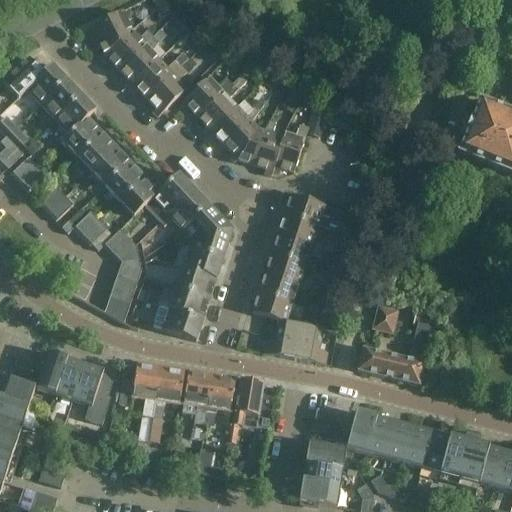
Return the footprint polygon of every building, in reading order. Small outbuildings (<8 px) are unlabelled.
[(150,0),(160,20),(171,15),(163,0),(150,0)] [(104,56),(100,60),(130,32),(121,14),(90,30),(96,42),(92,44),(95,51),(100,49),(104,56)] [(130,32),(100,60),(105,65),(109,62),(118,72),(153,40),(146,33),(137,41),(130,33),(130,32)] [(159,32),(152,39),(158,45),(165,38),(159,32)] [(153,40),(118,72),(127,81),(123,84),(129,90),(158,63),(149,53),(158,45),(153,40)] [(18,102),(25,94),(25,93),(43,76),(42,75),(28,61),(2,86),(18,102)] [(158,63),(129,90),(134,95),(137,92),(147,102),(181,69),(175,62),(165,71),(158,63)] [(25,93),(25,94),(39,108),(66,83),(51,67),(42,75),(43,76),(25,93)] [(181,69),(147,102),(155,110),(152,114),(157,120),(186,92),(177,83),(186,74),(181,69)] [(240,79),(231,87),(197,120),(205,129),(202,132),(207,138),(236,110),(228,101),(245,84),(240,79)] [(187,110),(197,120),(231,87),(225,80),(216,89),(207,80),(178,108),(184,113),(187,110)] [(66,83),(39,108),(54,123),(80,98),(66,83)] [(80,98),(54,123),(68,137),(87,119),(88,120),(95,113),(80,98)] [(236,110),(207,138),(212,143),(215,139),(226,150),(249,124),(250,125),(257,114),(264,105),(260,101),(252,108),(253,110),(251,112),(243,103),(236,110)] [(457,154),(463,156),(511,176),(511,115),(479,102),(457,154)] [(16,130),(5,118),(0,123),(0,125),(10,135),(16,130)] [(68,137),(61,143),(76,159),(102,134),(88,120),(87,119),(68,137)] [(262,134),(253,168),(264,171),(263,176),(270,178),(272,174),(283,140),(282,140),(271,137),(274,125),(269,123),(262,134)] [(249,124),(226,150),(231,156),(228,159),(233,165),(237,161),(238,163),(253,168),(262,134),(257,132),(250,125),(249,124)] [(283,140),(272,174),(278,176),(280,171),(293,175),(308,130),(299,127),(295,139),(283,135),(282,140),(283,140)] [(16,130),(10,135),(21,147),(27,141),(16,130)] [(102,134),(76,159),(90,174),(116,149),(102,134)] [(0,163),(7,171),(10,168),(22,156),(4,138),(0,142),(0,145),(4,150),(0,154),(0,163)] [(116,149),(90,174),(104,189),(130,164),(116,149)] [(26,160),(9,177),(17,185),(35,169),(26,160)] [(130,164),(104,189),(118,204),(145,179),(130,164)] [(35,169),(17,185),(26,194),(43,178),(35,169)] [(177,176),(159,194),(143,209),(159,225),(167,217),(193,192),(177,176)] [(143,209),(159,194),(145,179),(118,204),(132,219),(143,209)] [(55,190),(38,207),(46,215),(63,199),(55,190)] [(167,217),(159,225),(163,229),(172,222),(182,233),(194,222),(193,222),(208,208),(193,192),(167,217)] [(282,209),(279,216),(317,228),(321,217),(333,220),(335,213),(291,198),(286,211),(282,209)] [(63,199),(46,215),(54,224),(72,207),(63,199)] [(193,222),(194,222),(209,238),(204,255),(203,255),(222,262),(231,233),(208,208),(193,222)] [(68,224),(61,230),(66,237),(72,231),(80,240),(98,224),(89,215),(74,230),(68,224)] [(282,225),(277,237),(323,252),(335,256),(338,248),(313,239),(317,228),(279,216),(277,223),(282,225)] [(98,224),(80,240),(88,249),(92,245),(106,232),(98,224)] [(99,252),(102,249),(112,239),(106,232),(92,245),(99,252)] [(110,257),(127,241),(119,233),(112,239),(102,249),(110,257)] [(269,248),(267,254),(304,267),(308,256),(332,264),(335,256),(323,252),(277,237),(273,249),(269,248)] [(110,257),(118,265),(138,261),(136,250),(127,241),(110,257)] [(188,250),(181,271),(215,282),(222,262),(203,255),(204,255),(188,250)] [(269,263),(265,276),(310,291),(313,282),(300,278),(304,267),(267,254),(264,262),(269,263)] [(114,278),(137,285),(140,274),(138,261),(118,265),(114,278)] [(181,271),(175,291),(208,302),(215,282),(181,271)] [(256,287),(254,293),(292,306),(296,295),(307,299),(310,291),(265,276),(261,288),(256,287)] [(114,278),(110,290),(133,297),(137,285),(114,278)] [(129,309),(132,299),(133,297),(110,290),(106,301),(129,309)] [(175,291),(168,312),(202,323),(208,302),(175,291)] [(292,306),(254,293),(251,300),(256,302),(252,315),(278,324),(279,324),(280,323),(297,329),(298,327),(300,321),(288,317),(292,306)] [(122,327),(129,309),(106,301),(101,315),(122,327)] [(392,338),(399,314),(377,308),(370,332),(392,338)] [(202,323),(168,312),(161,333),(195,344),(202,323)] [(413,329),(433,333),(435,319),(416,315),(413,329)] [(279,324),(278,324),(275,345),(266,344),(264,356),(294,362),(301,328),(298,327),(297,329),(280,323),(279,324)] [(301,328),(294,362),(324,367),(326,355),(318,353),(322,331),(301,328)] [(362,351),(356,374),(419,389),(425,366),(362,351)] [(34,391),(53,398),(65,361),(46,355),(34,391)] [(65,361),(53,398),(71,404),(83,367),(65,361)] [(148,445),(152,420),(160,369),(137,365),(133,385),(122,383),(116,415),(128,417),(129,409),(131,399),(145,401),(137,443),(148,445)] [(83,367),(71,404),(88,409),(83,422),(101,428),(110,400),(107,399),(114,378),(102,374),(102,373),(83,367)] [(160,369),(152,420),(161,422),(164,405),(178,407),(183,373),(160,369)] [(188,374),(182,407),(180,419),(194,421),(193,426),(203,428),(211,378),(188,374)] [(211,378),(203,428),(212,429),(215,412),(229,414),(234,382),(211,378)] [(0,380),(0,399),(28,409),(34,391),(0,380)] [(230,427),(229,427),(226,445),(235,446),(237,429),(242,430),(244,416),(257,418),(255,429),(268,432),(271,408),(260,406),(263,386),(239,382),(233,415),(232,414),(230,427)] [(0,399),(0,417),(23,425),(28,409),(0,399)] [(328,424),(330,414),(316,412),(314,422),(320,423),(328,424)] [(345,451),(364,456),(374,419),(355,415),(345,451)] [(0,417),(0,435),(18,441),(23,425),(0,417)] [(374,419),(364,456),(381,461),(391,424),(374,419)] [(318,434),(320,423),(314,422),(311,421),(310,433),(318,434)] [(327,435),(328,424),(320,423),(318,434),(327,435)] [(391,424),(381,461),(401,466),(411,429),(391,424)] [(411,429),(401,466),(420,471),(430,434),(411,429)] [(430,434),(420,471),(441,476),(450,440),(430,434)] [(452,434),(450,440),(441,476),(476,486),(486,449),(475,446),(476,441),(452,434)] [(0,481),(4,483),(18,441),(0,435),(0,481)] [(71,457),(80,453),(80,441),(66,447),(71,457)] [(94,445),(80,441),(80,453),(90,456),(94,445)] [(99,471),(103,458),(106,449),(94,445),(90,456),(86,467),(99,471)] [(342,471),(345,451),(308,445),(304,465),(342,471)] [(476,486),(496,491),(506,454),(486,449),(476,486)] [(65,460),(60,451),(47,459),(55,466),(65,460)] [(194,476),(221,480),(222,471),(210,469),(213,454),(199,451),(194,476)] [(511,456),(506,454),(496,491),(511,495),(511,456)] [(52,475),(55,466),(47,459),(43,472),(52,475)] [(304,465),(301,484),(339,490),(342,471),(304,465)] [(43,472),(39,484),(60,491),(64,479),(52,475),(43,472)] [(379,478),(370,484),(377,496),(384,486),(379,478)] [(336,510),(339,490),(301,484),(298,504),(336,510)] [(396,489),(384,486),(377,496),(393,500),(396,489)] [(356,493),(362,501),(373,500),(365,487),(356,493)] [(393,500),(404,503),(407,493),(396,489),(393,500)] [(44,511),(46,511),(53,511),(56,502),(34,494),(30,507),(44,511)] [(433,500),(418,497),(416,507),(431,510),(433,500)] [(370,511),(373,500),(362,501),(359,511),(370,511)]
